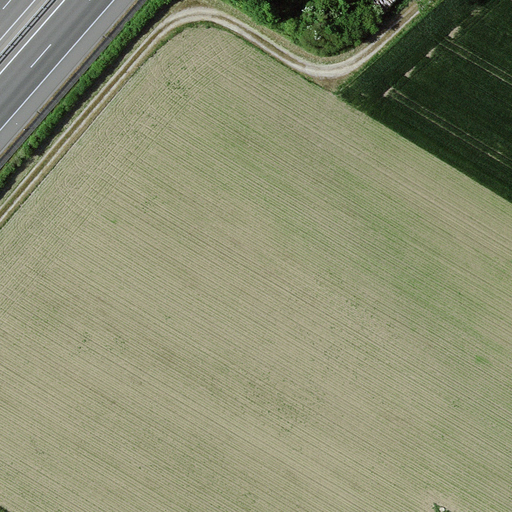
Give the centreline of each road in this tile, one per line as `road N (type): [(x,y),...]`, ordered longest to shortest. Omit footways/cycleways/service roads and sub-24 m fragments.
road 1 (track): [(0,213),(147,44),(184,16),(221,17),(306,66),(339,68),(425,0)]
road 2 (motorway): [(0,102),(89,0)]
